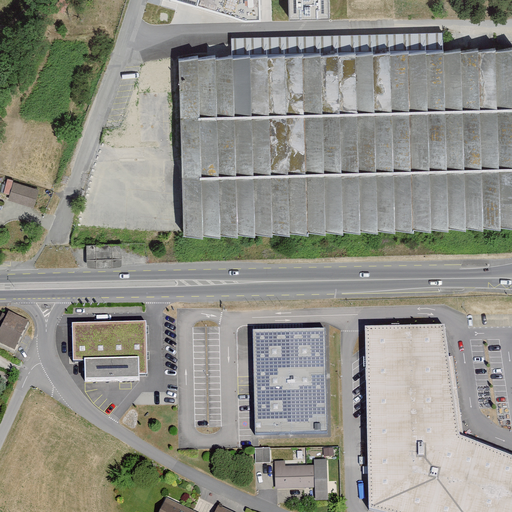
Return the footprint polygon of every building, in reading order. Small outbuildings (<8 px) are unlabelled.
[(51,0),(48,11),(68,18),(73,3),(64,0),(51,0)] [(262,0),(177,0),(243,19),(263,18),(262,0)] [(327,0),(289,0),(290,18),(328,17),(327,0)] [(511,44),(178,55),(184,236),(511,225),(511,44)] [(35,207),(40,189),(14,181),(8,198),(35,207)] [(3,311),(0,318),(0,344),(18,352),(30,321),(3,311)] [(147,321),(72,322),(72,377),(148,376),(147,321)] [(445,328),(366,330),(369,510),(378,511),(511,511),(511,459),(460,439),(445,328)] [(326,332),(255,333),(257,437),(328,435),(326,332)] [(271,449),(257,449),(257,464),(272,464),(271,449)] [(286,462),(276,462),(277,491),(316,490),(316,501),(329,501),(328,461),(315,461),(315,466),(286,466),(286,462)] [(196,511),(168,498),(160,511),(232,511),(219,505),(215,511),(196,511)]
